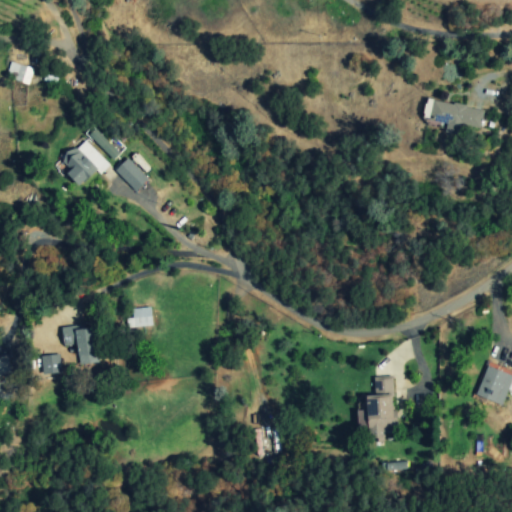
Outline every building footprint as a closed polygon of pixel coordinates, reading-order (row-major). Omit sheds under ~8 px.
[(32,68),(10,62),(5,78),(28,84),(32,68)] [(483,110),(426,98),(422,118),(446,123),(445,131),(461,135),(463,125),(479,129),(483,110)] [(112,160),(119,154),(95,128),(88,135),(112,160)] [(66,173),(79,186),(95,170),(99,174),(109,165),(84,139),(61,160),(70,169),(66,173)] [(114,170),(135,192),(148,179),(127,158),(114,170)] [(131,309),(133,318),(126,319),(127,328),(152,324),(150,307),(131,309)] [(61,328),(62,346),(77,345),(79,365),(97,363),(93,325),(61,328)] [(42,374),(61,372),(59,354),(40,356),(42,374)] [(511,378),(511,375),(487,366),(475,395),(501,405),(511,378)] [(392,376),(373,377),(374,395),(365,396),(366,410),(356,410),(357,427),(368,427),(368,439),(376,439),(376,442),(384,442),(384,432),(397,432),(396,411),(393,411),(392,376)]
